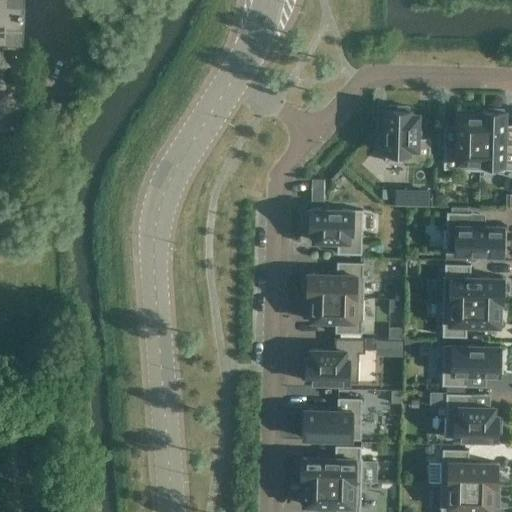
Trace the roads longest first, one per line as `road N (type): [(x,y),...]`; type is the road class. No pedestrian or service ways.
road 1 (unclassified): [(171,511),(151,245),(176,165),(240,68)]
road 2 (residential): [(266,511),(275,177),(310,131)]
road 3 (residential): [(310,131),(374,71),(511,76)]
road 4 (residential): [(0,101),(54,102),(55,34)]
